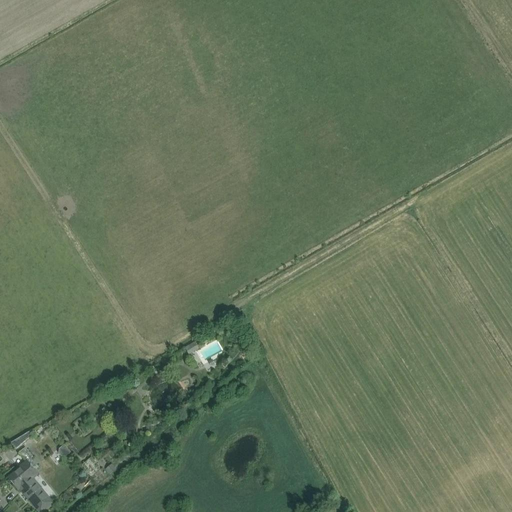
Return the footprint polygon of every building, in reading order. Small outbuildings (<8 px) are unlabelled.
[(195,342),(184,348),(188,355),(199,349),(195,342)] [(29,433),(11,444),(16,449),(31,437),(29,433)] [(59,449),(58,454),(61,457),(65,457),(71,453),(64,445),(59,449)] [(20,489),(38,511),(40,511),(52,503),(32,479),(37,475),(34,470),(38,467),(31,458),(32,457),(25,448),(18,454),(19,455),(20,454),(26,462),(17,469),(18,470),(8,478),(18,490),(20,489)] [(94,475),(104,469),(98,460),(89,465),(94,475)] [(111,465),(106,469),(110,475),(116,470),(111,465)]
